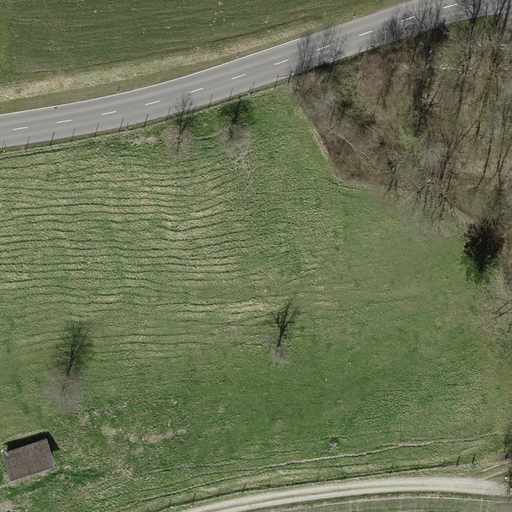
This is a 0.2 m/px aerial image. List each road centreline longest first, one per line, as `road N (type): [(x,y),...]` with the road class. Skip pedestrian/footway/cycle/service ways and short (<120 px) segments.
road 1 (unclassified): [(0,128),(133,106),(427,9),(477,0)]
road 2 (track): [(511,491),(406,486),(225,511)]
